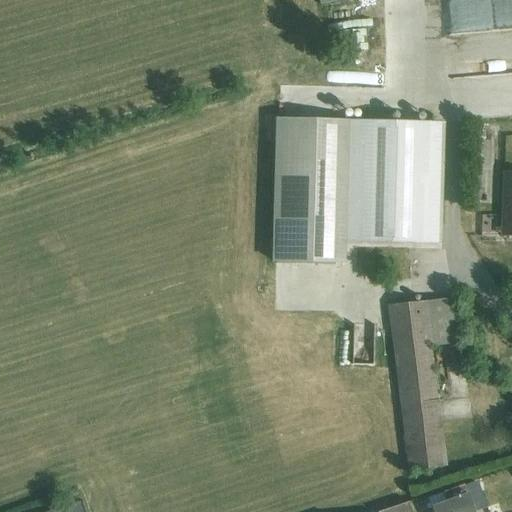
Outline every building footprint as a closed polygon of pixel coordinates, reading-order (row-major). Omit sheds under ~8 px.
[(327,10),(334,26),(343,22),(337,6),(327,10)] [(458,72),(511,68),(511,26),(456,29),(458,72)] [(393,49),(393,29),(362,29),(361,49),(393,49)] [(390,116),(389,118),(390,119),(390,121),(391,122),(393,122),(394,122),(396,122),(397,121),(398,120),(398,119),(398,117),(398,116),(397,115),(396,114),(394,113),(393,113),(392,114),(390,115),(390,116)] [(344,242),(348,122),(290,120),(273,119),(273,142),(271,263),(275,264),(292,264),(344,265),(344,242)] [(348,122),(344,242),(437,245),(441,124),(348,122)] [(511,172),(502,172),(500,237),(511,237),(511,172)] [(457,298),(387,307),(395,368),(408,472),(447,468),(440,413),(432,348),(444,346),(463,344),(457,298)] [(477,342),(465,343),(467,360),(479,359),(477,342)] [(480,484),(465,489),(473,511),(475,511),(487,508),(480,484)] [(473,511),(465,489),(464,486),(428,499),(432,511),(473,511)] [(411,511),(408,502),(381,511),(411,511)] [(85,511),(83,503),(54,511),(85,511)]
